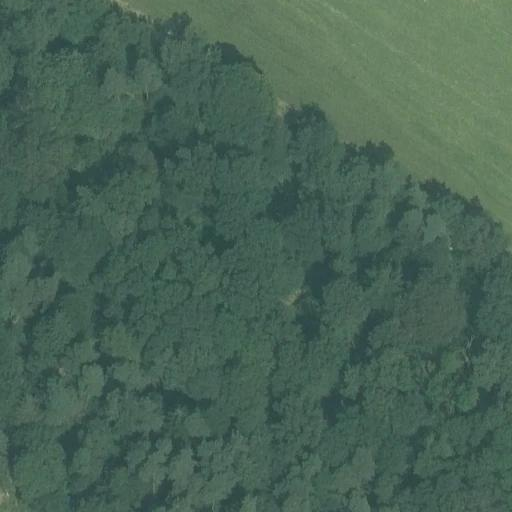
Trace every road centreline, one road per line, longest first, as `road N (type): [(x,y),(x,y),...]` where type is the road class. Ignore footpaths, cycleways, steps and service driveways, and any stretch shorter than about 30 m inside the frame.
road 1 (track): [(511,269),(91,0)]
road 2 (track): [(358,511),(511,290)]
road 3 (track): [(74,511),(0,327)]
